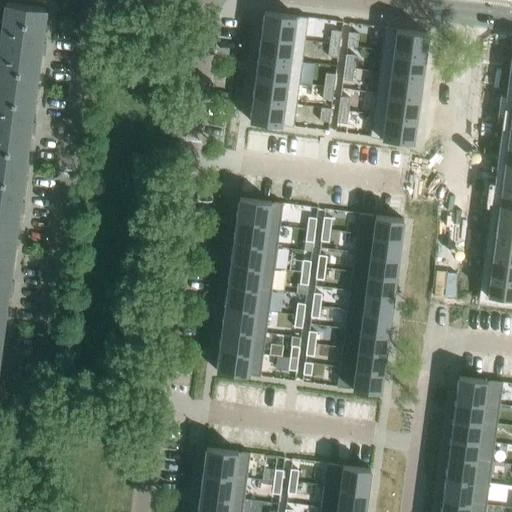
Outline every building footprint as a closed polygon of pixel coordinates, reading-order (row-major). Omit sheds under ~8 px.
[(0,82),(35,87),(39,54),(44,54),(46,44),(41,43),(46,7),(5,1),(0,41),(0,82)] [(264,11),(261,34),(305,39),(308,17),(299,16),(296,16),(296,15),(264,11)] [(384,27),(381,49),(425,55),(428,33),(396,29),(393,29),(393,28),(384,27)] [(331,30),(329,43),(339,44),(341,31),(331,30)] [(349,32),(347,45),(357,46),(358,33),(349,32)] [(261,34),(258,55),(302,61),(305,39),(261,34)] [(329,43),(328,55),(338,57),(339,44),(329,43)] [(381,49),(378,71),(422,77),(425,55),(381,49)] [(346,53),(344,66),(354,68),(356,55),(346,53)] [(258,55),(255,76),(299,82),(302,61),(258,55)] [(344,66),(342,79),(352,80),(354,68),(344,66)] [(378,71),(376,92),(419,98),(422,77),(378,71)] [(325,72),(324,85),(334,87),(335,74),(325,72)] [(255,76),(253,98),(296,104),(299,82),(255,76)] [(30,122),(35,87),(0,82),(0,163),(24,167),(29,133),(34,134),(35,123),(30,122)] [(324,85),(322,98),(332,100),(334,87),(324,85)] [(376,92),(373,114),(417,119),(419,98),(376,92)] [(340,96),(338,109),(348,110),(350,98),(340,96)] [(253,98),(250,120),(281,124),(284,124),(284,125),(293,126),(296,104),(253,98)] [(321,107),(319,120),(329,121),(331,108),(321,107)] [(338,109),(337,122),(347,123),(348,110),(338,109)] [(373,114),(370,136),(379,137),(382,137),(382,138),(414,142),(417,119),(373,114)] [(0,244),(13,247),(18,212),(23,213),(24,202),(19,202),(24,167),(0,163),(0,244)] [(511,165),(504,165),(501,189),(511,190),(511,165)] [(511,190),(501,189),(498,212),(511,214),(511,190)] [(240,197),(237,219),(280,225),(283,202),(240,197)] [(360,212),(357,232),(401,238),(403,218),(360,212)] [(511,214),(498,212),(495,236),(511,238),(511,214)] [(309,216),(308,228),(316,229),(317,217),(309,216)] [(323,216),(322,228),(330,229),(331,217),(323,216)] [(237,219),(234,240),(278,246),(280,225),(237,219)] [(308,228),(306,240),(314,241),(316,229),(308,228)] [(322,228),(320,240),(328,241),(330,229),(322,228)] [(357,232),(354,251),(398,257),(401,238),(357,232)] [(511,238),(495,236),(492,255),(511,257),(511,238)] [(234,240),(231,262),(275,268),(278,246),(234,240)] [(9,281),(13,247),(0,244),(0,326),(3,326),(7,292),(12,292),(14,282),(9,281)] [(354,251),(352,271),(395,276),(398,257),(354,251)] [(318,254),(317,266),(325,267),(326,255),(318,254)] [(511,257),(492,255),(490,274),(511,277),(511,257)] [(304,259),(302,271),(310,272),(312,260),(304,259)] [(231,262),(228,283),(272,289),(275,268),(231,262)] [(317,266),(315,278),(323,279),(325,267),(317,266)] [(302,271),(301,283),(308,284),(310,272),(302,271)] [(352,271),(349,290),(393,295),(395,276),(352,271)] [(511,277),(490,274),(487,294),(511,297),(511,277)] [(228,283),(225,305),(269,310),(272,289),(228,283)] [(349,290),(347,309),(390,314),(393,295),(349,290)] [(313,292),(312,304),(320,305),(321,293),(313,292)] [(298,302),(296,314),(304,315),(306,303),(298,302)] [(312,304),(310,316),(318,317),(320,305),(312,304)] [(225,305),(222,326),(266,332),(269,310),(225,305)] [(347,309),(344,328),(388,333),(390,314),(347,309)] [(296,314),(295,326),(303,327),(304,315),(296,314)] [(222,326),(220,347),(263,353),(266,332),(222,326)] [(344,328),(342,347),(385,352),(388,333),(344,328)] [(308,330),(307,342),(315,343),(316,331),(308,330)] [(307,342),(305,354),(313,355),(315,343),(307,342)] [(292,345),(291,357),(299,358),(300,346),(292,345)] [(220,347),(217,370),(260,376),(263,353),(220,347)] [(342,347),(339,366),(383,371),(385,352),(342,347)] [(291,357),(289,369),(297,370),(299,358),(291,357)] [(304,362),(302,373),(310,375),(312,363),(304,362)] [(339,366),(337,386),(380,392),(383,371),(339,366)] [(459,376),(456,398),(500,404),(503,382),(459,376)] [(456,398),(453,417),(497,423),(500,404),(456,398)] [(453,417),(451,436),(495,442),(497,423),(453,417)] [(451,436),(448,455),(492,461),(495,442),(451,436)] [(206,446),(203,471),(247,477),(250,452),(206,446)] [(448,455),(446,477),(489,482),(492,461),(448,455)] [(326,462),(323,485),(367,490),(370,468),(326,462)] [(290,468),(288,480),(296,481),(298,469),(290,468)] [(276,469),(274,481),(282,482),(284,470),(276,469)] [(203,471),(200,493),(244,498),(247,477),(203,471)] [(446,477),(443,498),(487,504),(489,482),(446,477)] [(288,480),(287,492),(295,493),(296,481),(288,480)] [(274,481),(273,493),(281,494),(282,482),(274,481)] [(323,485),(321,506),(364,511),(367,490),(323,485)] [(200,493),(197,511),(242,511),(244,498),(200,493)] [(443,498),(440,511),(485,511),(487,504),(443,498)]
